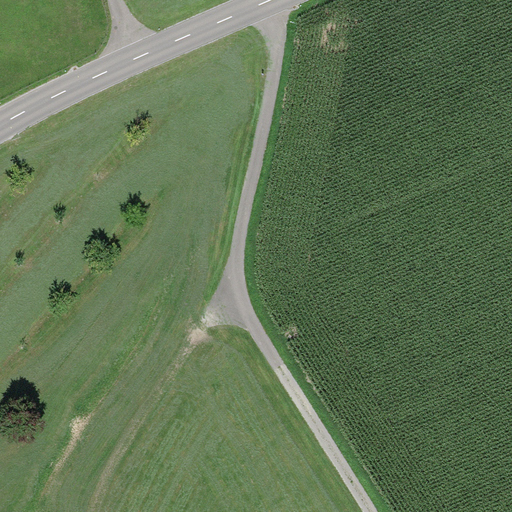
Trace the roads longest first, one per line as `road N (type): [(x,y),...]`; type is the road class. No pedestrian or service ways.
road 1 (track): [(371,511),(258,333),(238,275),(280,55),(271,0)]
road 2 (tertiary): [(0,126),(266,0)]
